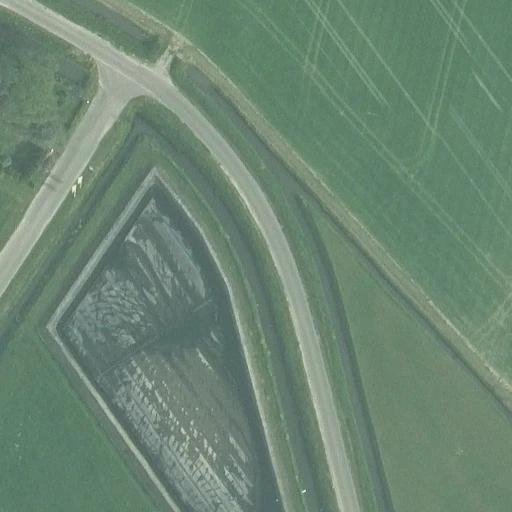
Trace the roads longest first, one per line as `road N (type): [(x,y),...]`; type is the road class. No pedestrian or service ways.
road 1 (unclassified): [(352,511),(289,273),(238,174),(171,98),(12,0)]
road 2 (unknown): [(130,67),(0,275)]
